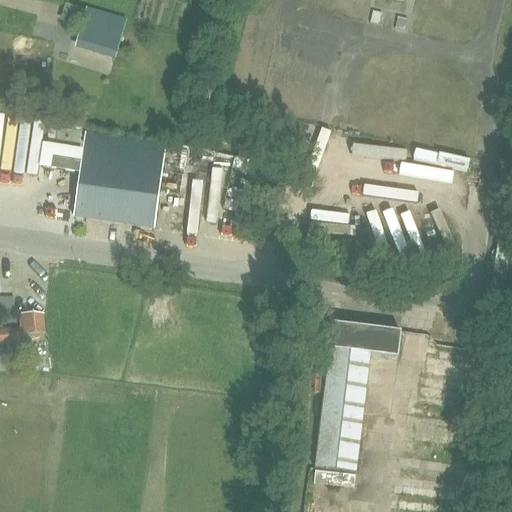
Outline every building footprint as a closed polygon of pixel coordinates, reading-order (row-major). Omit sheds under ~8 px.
[(255,0),(247,42),(268,46),(276,0),(255,0)] [(116,53),(122,34),(83,22),(77,42),(116,53)] [(91,103),(67,96),(61,114),(71,117),(73,111),(87,115),(91,103)] [(278,113),(300,119),(302,111),(280,105),(278,113)] [(79,149),(80,138),(53,137),(53,148),(79,149)] [(164,151),(85,141),(74,221),(154,231),(161,174),(185,177),(187,153),(164,151)] [(404,165),(406,154),(353,141),(350,152),(404,165)] [(30,166),(39,168),(43,149),(33,147),(30,166)] [(414,168),(467,176),(469,166),(415,158),(414,168)] [(424,184),(426,172),(396,167),(394,179),(424,184)] [(511,184),(511,174),(504,173),(503,183),(511,184)] [(433,176),(430,186),(459,193),(461,182),(433,176)] [(510,205),(511,193),(511,189),(503,188),(500,204),(510,205)] [(13,300),(0,299),(0,314),(13,315),(13,300)] [(442,324),(459,325),(459,314),(442,314),(442,324)] [(19,316),(19,322),(19,331),(24,331),(25,337),(45,335),(43,316),(19,316)] [(315,471),(355,475),(370,356),(398,360),(401,334),(333,326),(315,471)] [(24,331),(9,332),(10,344),(25,343),(24,331)] [(0,345),(10,344),(9,332),(0,333),(0,345)] [(422,450),(421,460),(447,463),(448,453),(422,450)]
